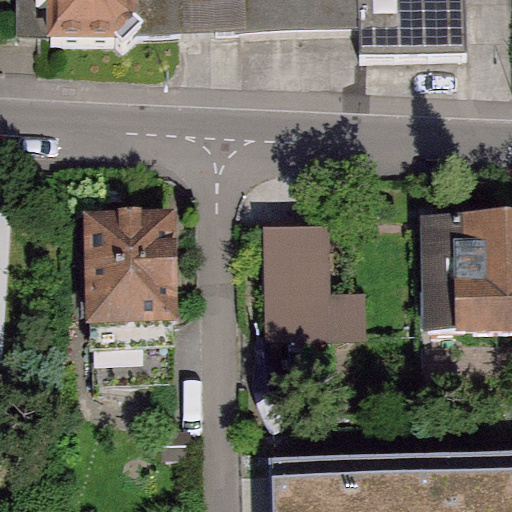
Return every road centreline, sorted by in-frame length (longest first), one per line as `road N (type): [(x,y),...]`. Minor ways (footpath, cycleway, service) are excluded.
road 1 (residential): [(218,140),(223,511)]
road 2 (residential): [(218,140),(495,155)]
road 3 (residential): [(0,126),(218,140)]
road 4 (residential): [(494,0),(495,155)]
